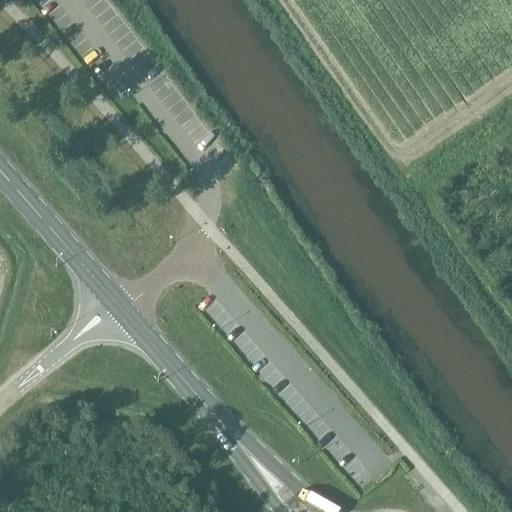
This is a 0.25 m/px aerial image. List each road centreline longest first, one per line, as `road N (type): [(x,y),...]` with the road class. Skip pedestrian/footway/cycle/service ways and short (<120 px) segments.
road 1 (primary): [(250,457),(119,307)]
road 2 (primary): [(119,307),(0,172)]
road 3 (unclassified): [(0,401),(119,307)]
road 4 (unclassified): [(201,219),(189,253),(119,307)]
